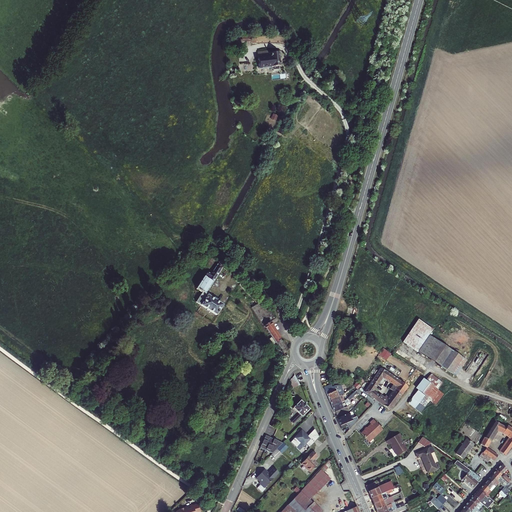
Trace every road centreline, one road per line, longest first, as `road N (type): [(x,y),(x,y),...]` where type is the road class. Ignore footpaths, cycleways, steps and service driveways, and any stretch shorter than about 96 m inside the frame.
road 1 (track): [(289,334),(347,130),(344,115),(290,53),(259,46),(244,55)]
road 2 (secondary): [(334,295),(419,0)]
road 3 (residential): [(282,382),(224,511)]
